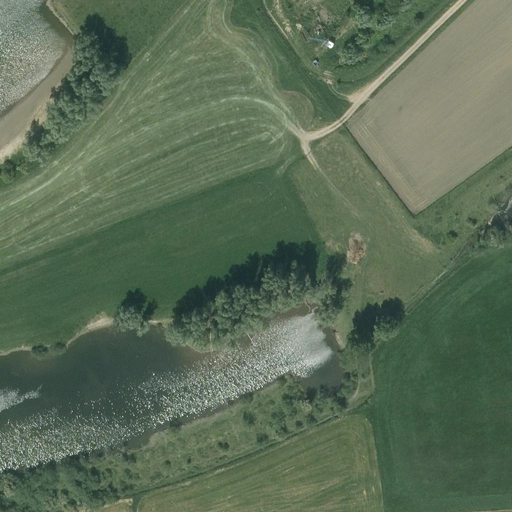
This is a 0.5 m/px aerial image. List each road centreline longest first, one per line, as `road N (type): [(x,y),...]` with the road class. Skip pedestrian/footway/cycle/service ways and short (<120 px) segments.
road 1 (track): [(278,171),(310,142),(259,101),(209,102),(0,217)]
road 2 (track): [(310,142),(461,0)]
